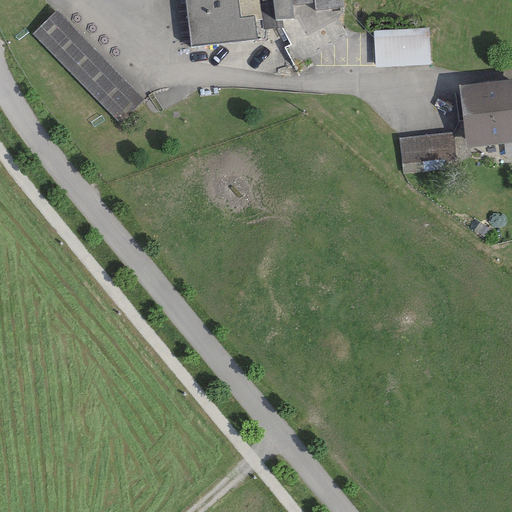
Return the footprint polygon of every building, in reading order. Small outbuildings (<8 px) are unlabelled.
[(341,11),(339,0),(181,0),(187,47),(254,40),(252,18),(238,19),(236,0),(259,0),(259,3),(271,2),(273,23),(292,21),(290,6),(311,4),(312,14),(341,11)] [(138,102),(52,15),(30,36),(117,124),(138,102)] [(432,64),(431,27),(375,28),(376,66),(432,64)] [(511,82),(459,89),(466,151),(511,146),(511,82)] [(452,173),(449,137),(398,140),(401,177),(452,173)]
